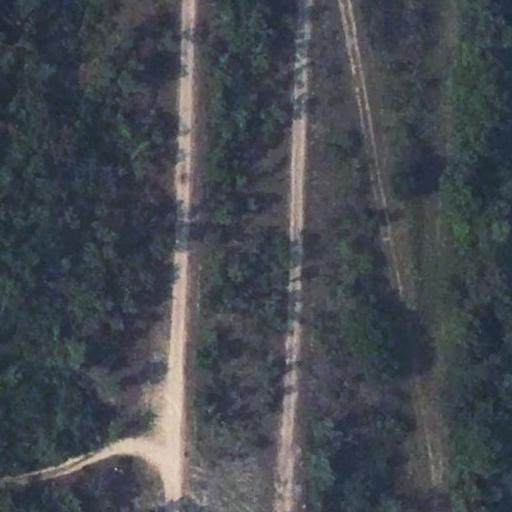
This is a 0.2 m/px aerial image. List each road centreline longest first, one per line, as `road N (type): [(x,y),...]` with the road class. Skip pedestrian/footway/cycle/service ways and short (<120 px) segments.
road 1 (track): [(310,0),(285,511)]
road 2 (track): [(171,511),(187,0)]
road 3 (track): [(429,456),(341,0)]
road 4 (track): [(172,486),(146,450),(113,449),(0,481)]
